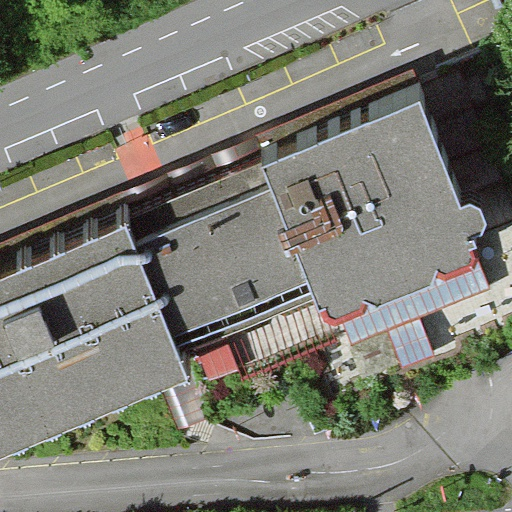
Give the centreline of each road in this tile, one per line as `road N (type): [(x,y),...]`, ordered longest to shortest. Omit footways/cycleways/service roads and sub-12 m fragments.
road 1 (residential): [(0,496),(375,467),(438,453),(511,459)]
road 2 (residential): [(0,135),(330,0)]
